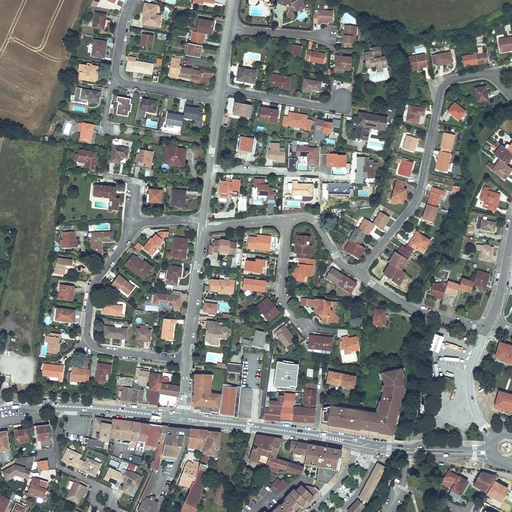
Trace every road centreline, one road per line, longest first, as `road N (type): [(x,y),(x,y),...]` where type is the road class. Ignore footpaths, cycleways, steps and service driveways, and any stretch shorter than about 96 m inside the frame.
road 1 (residential): [(489,72),(440,89),(415,199),(356,273)]
road 2 (residential): [(136,227),(94,284),(87,338),(104,349),(185,359)]
road 3 (primary): [(13,404),(180,418)]
road 4 (residential): [(338,331),(305,327),(285,305),(284,220)]
road 5 (primary): [(180,418),(324,437)]
road 6 (residential): [(356,273),(409,307),(484,332)]
road 7 (residential): [(185,359),(202,225)]
road 8 (residential): [(220,89),(328,108),(342,99)]
